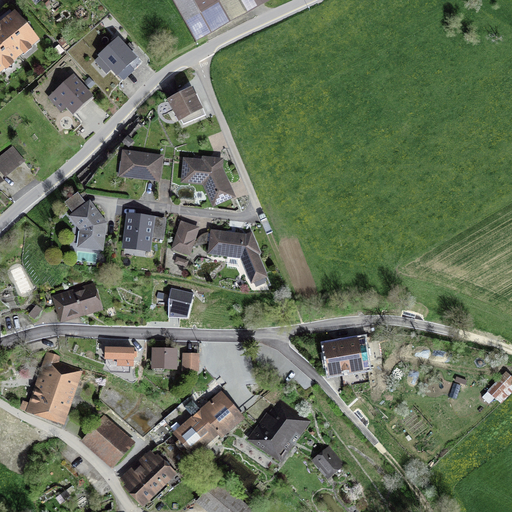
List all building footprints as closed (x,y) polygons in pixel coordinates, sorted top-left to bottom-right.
[(171,0),(194,39),(262,1),(260,0),(171,0)] [(20,14),(0,30),(0,55),(9,66),(41,39),(20,14)] [(134,59),(117,41),(101,56),(118,73),(134,59)] [(0,73),(9,66),(0,55),(0,73)] [(91,97),(73,78),(54,95),(73,114),(91,97)] [(203,108),(191,85),(168,97),(180,120),(203,108)] [(21,160),(10,146),(0,154),(0,170),(3,174),(21,160)] [(123,176),(160,181),(163,155),(126,150),(123,176)] [(213,206),(236,196),(223,161),(182,157),(179,182),(202,184),(213,206)] [(78,245),(101,248),(104,223),(89,204),(87,205),(78,194),(66,202),(74,214),(72,217),(80,227),(78,245)] [(166,218),(130,214),(125,245),(149,248),(151,238),(163,239),(166,218)] [(189,255),(198,227),(180,221),(171,248),(189,255)] [(250,285),(269,278),(252,234),(210,229),(207,254),(240,258),(250,285)] [(56,299),(63,321),(100,309),(92,287),(56,299)] [(193,294),(172,289),(169,298),(169,317),(187,317),(190,304),(193,294)] [(364,342),(327,349),(332,377),(369,370),(364,342)] [(176,350),(156,350),(156,370),(175,371),(176,350)] [(200,354),(183,355),(183,372),(200,372),(200,354)] [(30,411),(45,416),(61,368),(46,363),(30,411)] [(78,374),(61,368),(45,416),(62,422),(78,374)] [(511,390),(511,377),(509,376),(486,400),(494,408),(511,390)] [(271,381),(261,394),(273,403),(283,391),(271,381)] [(192,457),(239,415),(221,395),(175,437),(192,457)] [(281,408),(257,441),(282,459),(307,426),(281,408)] [(136,445),(106,419),(84,443),(114,469),(136,445)] [(144,501),(177,467),(156,447),(123,480),(144,501)] [(347,468),(330,450),(316,464),(333,481),(347,468)] [(216,480),(200,500),(214,511),(253,511),(255,511),(216,480)]
